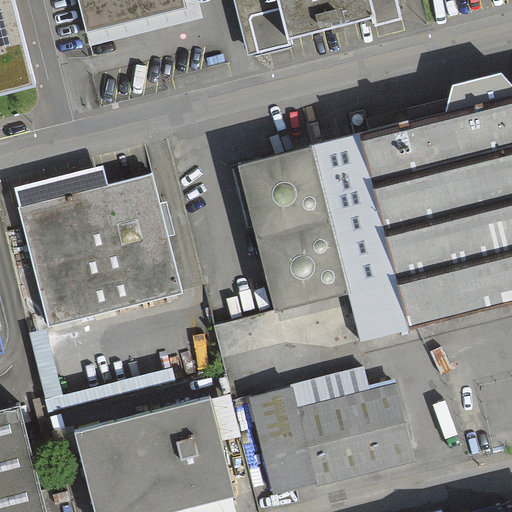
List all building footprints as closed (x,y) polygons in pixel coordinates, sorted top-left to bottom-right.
[(15,0),(0,0),(0,96),(37,87),(15,0)] [(85,0),(93,31),(191,6),(189,0),(85,0)] [(272,0),(243,8),(256,59),(302,47),(299,33),(378,13),(381,24),(408,17),(403,0),(272,0)] [(418,122),(339,142),(246,166),(283,312),(351,295),(363,343),(511,305),(511,68),(461,82),(460,97),(414,107),(418,122)] [(185,292),(155,173),(23,206),(53,325),(185,292)] [(34,330),(49,411),(150,392),(147,377),(62,393),(50,327),(34,330)] [(279,495),(421,460),(402,382),(375,389),(371,370),(255,398),(279,495)] [(164,511),(233,495),(208,397),(75,431),(95,511),(164,511)] [(0,511),(46,511),(20,408),(0,413),(0,511)]
